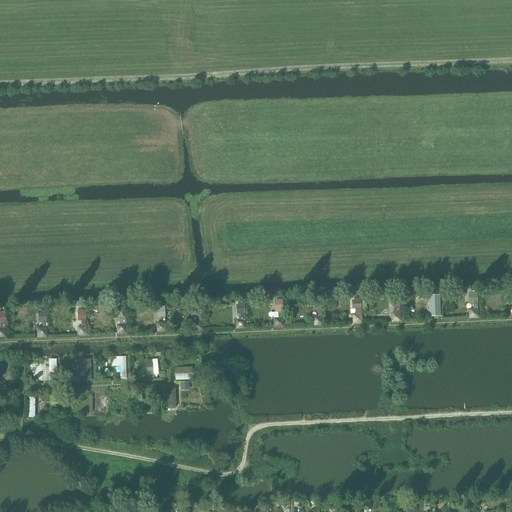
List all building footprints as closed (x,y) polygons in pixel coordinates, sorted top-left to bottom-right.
[(84,360),(78,360),(78,373),(84,373),(84,381),(91,380),(91,359),(84,360)] [(146,360),(147,376),(158,375),(157,359),(146,360)] [(57,382),(56,360),(49,360),(49,382),(57,382)] [(11,379),(9,366),(3,367),(5,380),(11,379)] [(176,380),(193,379),(192,368),(175,368),(176,380)] [(175,409),(175,388),(167,388),(167,409),(175,409)]
